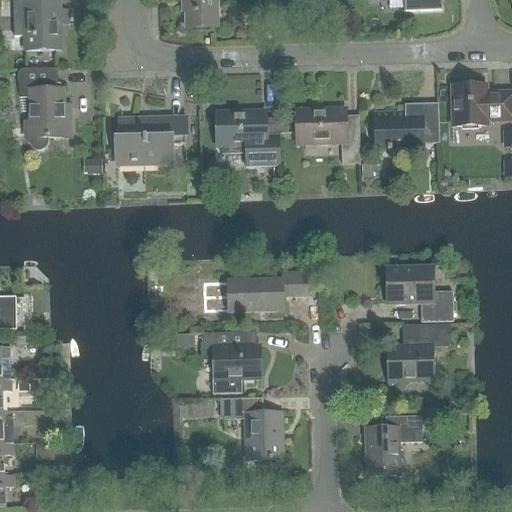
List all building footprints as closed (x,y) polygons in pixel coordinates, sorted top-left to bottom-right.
[(60,12),(59,0),(12,0),(14,38),(24,38),(24,53),(61,52),(60,26),(63,26),(63,12),(60,12)] [(181,0),(181,3),(184,3),(185,30),(218,29),(216,0),(181,0)] [(403,0),(404,13),(441,12),(440,0),(403,0)] [(27,120),(21,120),(21,141),(27,141),(27,144),(28,146),(30,148),(32,150),(35,151),(37,151),(40,151),(42,149),(44,147),(45,145),(46,142),(45,140),(70,139),(70,119),(64,119),(64,91),(58,91),(58,71),(24,70),(22,71),(20,72),(18,75),(17,78),(20,99),(26,99),(27,120)] [(511,92),(487,93),(487,87),(451,88),(452,128),(488,127),(488,123),(511,122),(511,92)] [(438,105),(427,105),(404,106),(405,114),(374,115),(375,153),(392,152),(392,150),(423,150),(423,145),(439,145),(438,105)] [(358,117),(346,118),(340,118),(340,111),(300,112),(301,146),(341,144),(341,166),(360,166),(358,117)] [(279,120),(266,120),(261,120),(261,113),(220,114),(221,158),(245,158),(245,170),(280,169),(279,120)] [(185,120),(165,121),(155,121),(155,122),(121,123),(121,142),(117,142),(117,167),(171,165),(171,147),(185,147),(185,120)] [(188,149),(176,148),(176,165),(188,165),(188,149)] [(101,159),(83,159),(83,174),(102,174),(101,159)] [(373,165),(362,165),(362,180),(373,179),(373,165)] [(420,304),(420,324),(453,323),(453,293),(431,293),(430,269),(389,270),(389,304),(420,304)] [(283,299),(308,298),(308,274),(282,275),(282,280),(227,282),(228,314),(283,313),(283,299)] [(0,331),(15,331),(15,299),(0,299),(0,331)] [(387,350),(387,352),(388,382),(433,381),(432,349),(431,349),(431,341),(438,341),(438,326),(402,327),(402,350),(387,350)] [(26,344),(25,334),(13,334),(14,344),(26,344)] [(217,362),(217,382),(212,382),(212,396),(243,395),(242,381),(257,381),(257,348),(231,349),(231,334),(201,335),(202,362),(217,362)] [(175,349),(187,349),(186,337),(174,337),(175,349)] [(0,381),(1,381),(0,361),(10,361),(10,349),(0,349),(0,381)] [(0,413),(2,413),(1,392),(11,392),(11,381),(1,381),(0,381),(0,413)] [(30,392),(30,382),(18,383),(18,392),(30,392)] [(263,416),(263,411),(262,400),(221,401),(221,421),(235,421),(244,421),(244,431),(246,431),(247,462),(282,461),(281,430),(283,430),(283,415),(263,416)] [(0,445),(12,445),(12,425),(12,413),(2,413),(0,413),(0,445)] [(365,434),(366,475),(399,474),(399,445),(422,444),(421,418),(385,419),(385,433),(365,434)] [(0,477),(4,477),(3,457),(13,456),(12,445),(0,445),(0,477)] [(53,458),(53,446),(37,446),(37,458),(53,458)] [(0,509),(5,510),(4,489),(14,488),(13,477),(4,477),(0,477),(0,509)]
